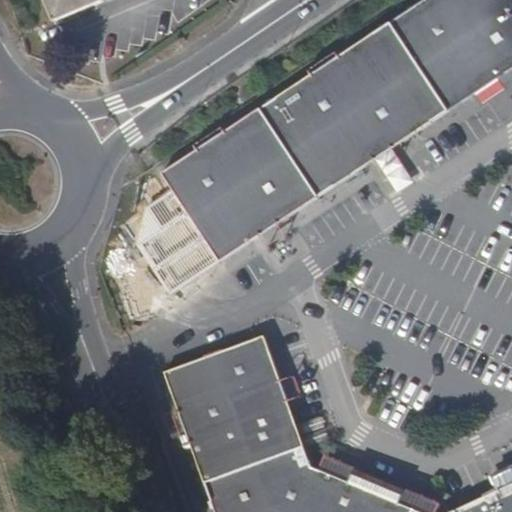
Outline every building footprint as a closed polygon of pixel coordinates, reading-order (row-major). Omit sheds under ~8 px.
[(114,0),(50,0),(61,24),(114,0)] [(393,145),(511,68),(511,0),(423,0),(162,167),(221,256),(375,157),(393,145)] [(415,181),(393,145),(375,157),(398,192),(415,181)] [(206,252),(187,262),(195,276),(214,266),(206,252)] [(331,468),(327,481),(320,479),(309,453),(265,353),(168,394),(210,491),(219,511),(511,511),(511,472),(499,479),(505,492),(468,511),(447,511),(448,508),(331,468)]
